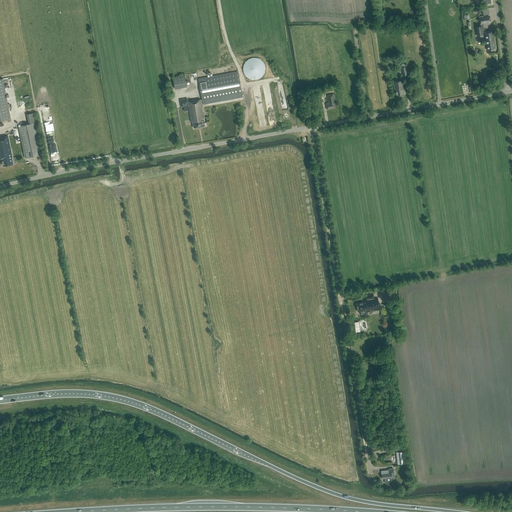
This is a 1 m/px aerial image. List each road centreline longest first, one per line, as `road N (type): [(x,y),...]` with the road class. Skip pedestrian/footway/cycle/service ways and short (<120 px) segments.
road 1 (unclassified): [(0,186),(507,91)]
road 2 (trunk): [(450,511),(326,491),(121,398),(80,391),(0,398)]
road 3 (track): [(360,442),(310,127)]
road 4 (trunk): [(362,511),(77,511)]
road 5 (track): [(367,117),(355,30),(374,23),(373,0)]
